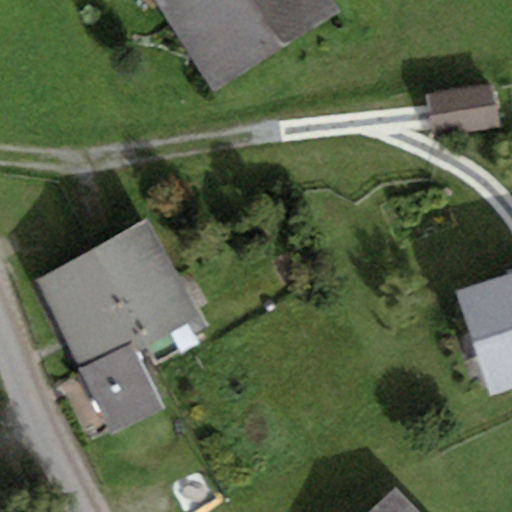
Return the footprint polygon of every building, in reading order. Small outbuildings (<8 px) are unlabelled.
[(334,0),(160,0),(217,96),(346,20),(334,0)] [(492,88),(428,100),(436,137),(499,125),(492,88)] [(162,236),(48,288),(120,444),(175,419),(150,364),(208,337),(162,236)] [(511,284),(464,299),(493,395),(511,389),(511,284)] [(419,511),(393,487),(369,511),(419,511)]
